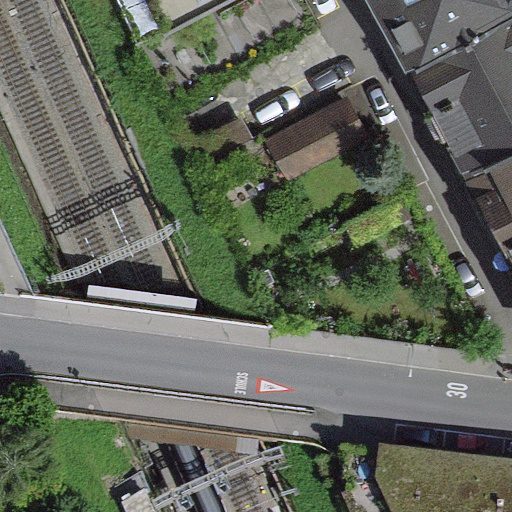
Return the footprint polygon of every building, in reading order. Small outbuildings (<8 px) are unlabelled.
[(212,0),(123,0),(141,35),(212,0)] [(291,0),(212,0),(141,35),(172,98),(307,32),(291,0)] [(511,0),(365,0),(399,63),(511,3),(511,0)] [(454,166),(511,135),(511,3),(399,63),(454,166)] [(287,174),(363,133),(342,95),(266,135),(287,174)] [(251,133),(242,114),(194,137),(203,156),(251,133)] [(511,271),(511,135),(454,166),(510,273),(511,271)] [(409,213),(399,193),(341,220),(351,241),(409,213)] [(511,511),(511,466),(459,461),(380,453),(376,482),(389,511),(511,511)]
